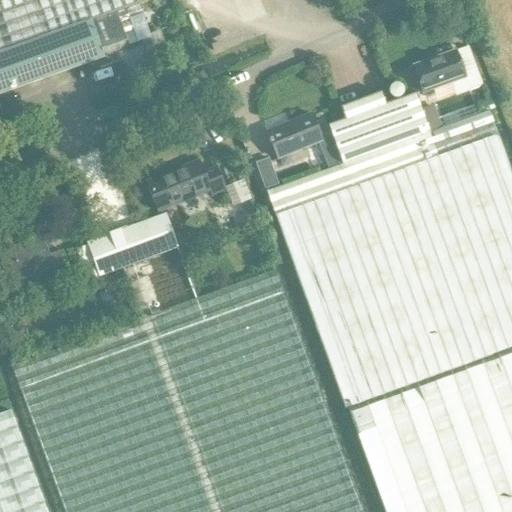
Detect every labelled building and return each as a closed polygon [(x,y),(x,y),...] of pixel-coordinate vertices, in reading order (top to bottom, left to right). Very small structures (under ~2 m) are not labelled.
[(0,0),(0,93),(125,49),(124,48),(136,44),(129,26),(143,21),(137,6),(124,10),(123,9),(149,0),(0,0)] [(454,52),(412,67),(422,94),(450,84),(455,97),(481,88),(467,48),(454,52)] [(345,122),(328,128),(340,163),(427,131),(420,110),(415,96),(391,105),(386,93),(340,110),(345,122)] [(420,110),(427,131),(428,133),(440,129),(433,106),(420,110)] [(440,129),(428,133),(427,131),(340,163),(341,166),(265,193),(344,410),(346,409),(383,511),(511,511),(511,179),(487,112),(440,129)] [(310,115),(266,134),(277,160),(321,142),(310,115)] [(319,157),(317,162),(320,170),(338,163),(334,152),(319,157)] [(268,160),(255,164),(265,190),(277,186),(268,160)] [(158,213),(209,192),(211,196),(224,191),(214,168),(201,173),(197,162),(145,183),(158,213)] [(177,249),(165,215),(85,244),(86,246),(75,250),(89,288),(99,284),(97,278),(177,249)] [(188,232),(175,236),(180,249),(193,244),(188,232)] [(60,253),(48,257),(40,237),(0,251),(0,263),(8,286),(34,276),(38,288),(69,277),(60,253)] [(10,367),(62,511),(360,511),(273,271),(10,367)] [(109,291),(98,295),(107,319),(118,315),(109,291)] [(0,511),(43,511),(7,413),(0,415),(0,511)]
